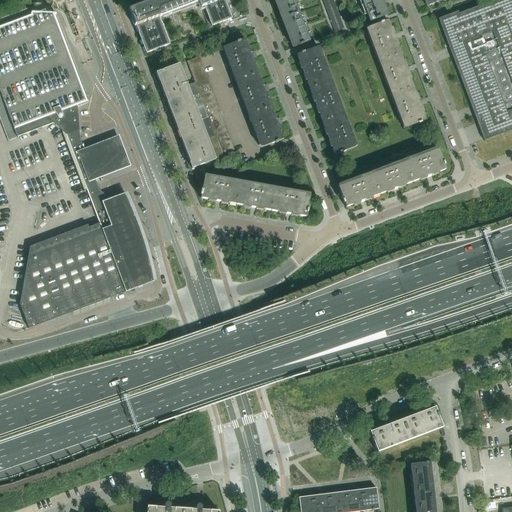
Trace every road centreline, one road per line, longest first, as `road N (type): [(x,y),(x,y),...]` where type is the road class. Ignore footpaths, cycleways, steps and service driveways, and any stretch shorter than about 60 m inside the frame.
road 1 (trunk): [(511,248),(0,424)]
road 2 (trunk): [(252,364),(511,270)]
road 3 (trunk): [(252,364),(298,362),(511,298)]
road 4 (trunk): [(0,452),(252,364)]
road 5 (residential): [(339,232),(252,0)]
road 6 (residential): [(254,458),(291,450),(385,401),(444,381)]
road 7 (residential): [(246,460),(57,511)]
road 8 (residential): [(402,0),(473,182)]
road 9 (residential): [(178,307),(0,357)]
road 10 (secondary): [(254,458),(207,299)]
road 11 (secondary): [(197,303),(246,460)]
road 12 (residential): [(473,182),(339,232)]
road 13 (secondary): [(153,169),(197,303)]
road 14 (secondary): [(207,299),(153,169)]
road 15 (residential): [(444,381),(465,511)]
road 16 (residential): [(207,299),(268,280),(317,240)]
road 17 (secondary): [(153,169),(108,51)]
